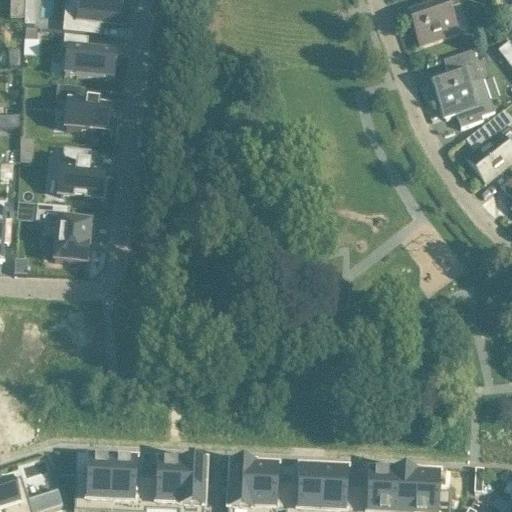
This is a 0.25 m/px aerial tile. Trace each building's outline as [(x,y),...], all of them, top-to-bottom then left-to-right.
[(65,11),(63,35),(88,38),(90,26),(119,29),(122,0),(80,0),(79,13),(65,11)] [(458,6),(456,0),(428,0),(432,8),(408,17),(420,51),(454,39),(445,11),(458,6)] [(503,0),(493,0),(499,15),(508,12),(503,0)] [(511,27),(511,25),(508,12),(499,15),(504,31),(511,27)] [(24,15),(11,14),(11,25),(23,26),(24,15)] [(25,15),(25,28),(35,29),(35,15),(25,15)] [(36,43),(36,34),(25,33),(25,43),(36,43)] [(64,39),(63,53),(67,53),(64,79),(113,85),(116,57),(87,54),(88,42),(64,39)] [(509,46),(498,55),(511,72),(511,50),(511,49),(509,46)] [(20,53),(8,54),(9,69),(21,69),(20,53)] [(494,117),(472,54),(449,62),(453,76),(431,83),(444,121),(456,117),(461,133),(483,125),(481,121),(494,117)] [(57,91),(55,108),(68,110),(65,134),(108,139),(108,135),(111,135),(112,123),(109,123),(110,113),(98,111),(98,109),(87,108),(87,110),(83,110),(84,94),(57,91)] [(511,174),(511,153),(500,139),(511,128),(511,124),(504,115),(466,145),(476,157),(467,164),(484,186),(507,168),(511,174)] [(19,131),(18,119),(4,119),(5,132),(19,131)] [(20,143),(20,167),(31,167),(31,144),(20,143)] [(63,153),(58,199),(104,205),(107,184),(103,183),(104,173),(89,172),(91,156),(63,153)] [(37,209),(35,228),(44,229),(43,242),(57,244),(54,266),(86,270),(88,251),(89,236),(90,227),(68,225),(69,213),(37,209)] [(0,265),(2,266),(3,248),(10,248),(11,224),(4,224),(5,212),(0,211),(0,265)] [(76,478),(73,511),(109,511),(112,462),(111,462),(111,463),(88,462),(88,479),(76,478)] [(112,462),(109,511),(144,511),(146,482),(135,481),(136,464),(113,463),(113,462),(112,462)] [(146,482),(144,511),(179,511),(182,465),(181,465),(181,467),(158,465),(157,482),(146,482)] [(182,465),(179,511),(203,511),(206,466),(182,465)] [(230,468),(227,511),(251,511),(254,469),(230,468)] [(254,469),(251,511),(286,511),(287,489),(277,488),(277,471),(255,470),(255,469),(254,469)] [(287,489),(286,511),(321,511),(323,472),(322,472),(322,473),(299,472),(298,489),(287,489)] [(323,472),(321,511),(356,511),(357,492),(346,491),(347,474),(324,473),(324,472),(323,472)] [(475,472),(474,484),(483,485),(483,472),(475,472)] [(357,492),(356,511),(391,511),(393,476),(392,476),(392,477),(369,476),(368,492),(357,492)] [(393,476),(391,511),(413,511),(415,477),(393,476)] [(415,477),(413,511),(449,511),(450,496),(438,496),(439,479),(416,478),(417,477),(415,477)] [(0,511),(56,511),(62,510),(57,495),(28,504),(21,482),(2,488),(2,487),(0,487),(0,511)] [(474,484),(474,496),(482,497),(483,485),(474,484)]
